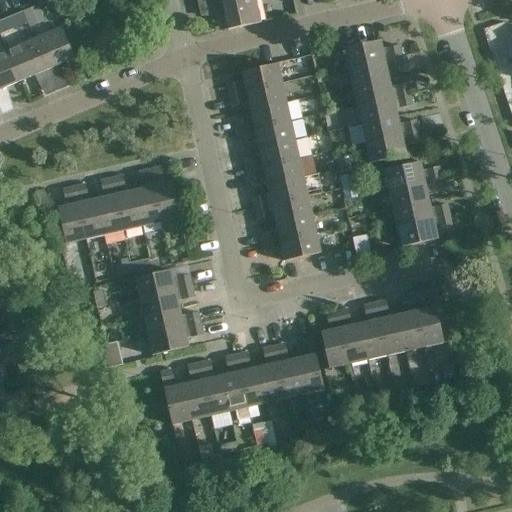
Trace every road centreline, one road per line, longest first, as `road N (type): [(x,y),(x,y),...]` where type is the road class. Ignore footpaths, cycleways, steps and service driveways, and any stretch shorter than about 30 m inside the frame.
road 1 (residential): [(447,258),(240,304),(182,60)]
road 2 (residential): [(182,60),(428,0)]
road 3 (residential): [(511,222),(439,0)]
road 4 (residential): [(0,136),(182,60)]
